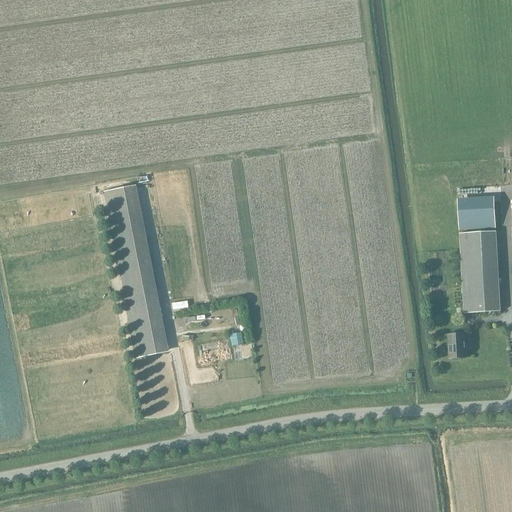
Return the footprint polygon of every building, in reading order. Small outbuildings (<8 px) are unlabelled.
[(126,188),(106,191),(110,216),(125,214),(123,205),(129,204),(126,188)] [(115,232),(136,357),(169,352),(168,345),(159,346),(157,333),(149,334),(148,329),(142,330),(141,320),(151,319),(138,234),(125,236),(124,231),(115,232)] [(460,234),(464,314),(500,312),(496,232),(460,234)] [(187,302),(171,304),(172,310),(188,308),(187,302)] [(448,335),(449,359),(452,359),(454,361),(458,360),(460,359),(466,358),(465,334),(448,335)] [(199,366),(232,360),(229,339),(195,345),(199,366)]
